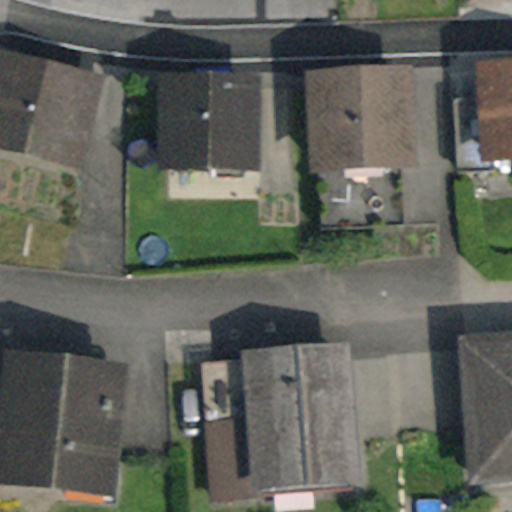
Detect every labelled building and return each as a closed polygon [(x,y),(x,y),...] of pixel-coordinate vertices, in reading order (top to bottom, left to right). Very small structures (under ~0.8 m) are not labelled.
[(92,86),(0,65),(0,149),(74,166),(92,86)] [(511,72),(489,74),(493,161),(511,160),(511,72)] [(395,74),(321,76),(323,167),(398,165),(395,74)] [(246,90),(174,90),(174,168),(246,168),(246,90)] [(511,339),(470,343),(479,471),(511,468),(511,339)] [(357,364),(220,370),(226,503),(364,497),(357,364)] [(118,378),(11,368),(0,483),(0,486),(106,496),(118,378)]
